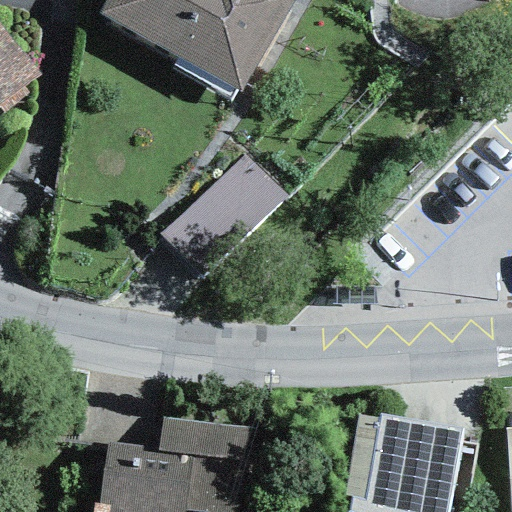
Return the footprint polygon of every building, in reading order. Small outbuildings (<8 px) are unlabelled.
[(111,0),(98,24),(241,103),(297,2),(292,0),(111,0)] [(0,111),(39,81),(0,31),(0,111)] [(290,196),(247,157),(160,239),(201,283),(290,196)] [(158,453),(108,446),(99,511),(238,511),(249,430),(162,419),(158,453)] [(377,426),(358,422),(343,507),(350,508),(348,511),(449,511),(463,436),(378,421),(377,426)]
